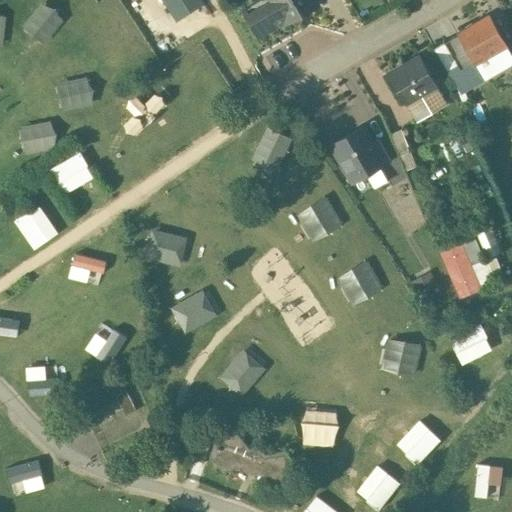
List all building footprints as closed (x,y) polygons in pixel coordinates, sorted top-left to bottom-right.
[(272,0),(256,0),(243,8),(258,34),(284,19),(272,0)] [(272,0),(284,19),(285,21),(316,3),(314,0),(272,0)] [(0,11),(0,44),(4,45),(9,13),(0,11)] [(488,15),(457,33),(457,34),(470,56),(474,62),(505,44),(488,15)] [(470,56),(457,34),(433,48),(446,70),(470,56)] [(418,55),(387,73),(404,102),(436,85),(418,55)] [(58,148),(56,120),(22,122),(24,150),(58,148)] [(370,141),(361,125),(330,144),(352,181),(383,163),(377,152),(382,149),(375,138),(370,141)] [(400,129),(390,134),(398,154),(409,150),(400,129)] [(378,229),(398,217),(385,196),(365,208),(378,229)] [(408,229),(426,224),(421,204),(403,209),(408,229)] [(31,244),(40,239),(26,214),(17,219),(31,244)] [(481,226),(489,255),(500,252),(493,223),(481,226)] [(481,288),(459,236),(437,246),(459,297),(481,288)] [(91,267),(105,271),(108,259),(76,251),(69,275),(88,280),(91,267)] [(432,270),(415,277),(421,291),(438,283),(432,270)] [(0,332),(20,333),(20,316),(0,315),(0,332)] [(112,363),(128,335),(103,320),(86,348),(112,363)] [(59,372),(47,373),(47,363),(28,364),(29,393),(60,391),(59,372)] [(258,449),(248,451),(236,435),(216,439),(209,458),(222,474),(242,470),(248,477),(257,475),(270,491),(290,488),(296,469),(284,453),(264,457),(258,449)] [(9,466),(15,494),(47,487),(41,459),(9,466)] [(364,460),(347,476),(380,510),(396,494),(364,460)]
